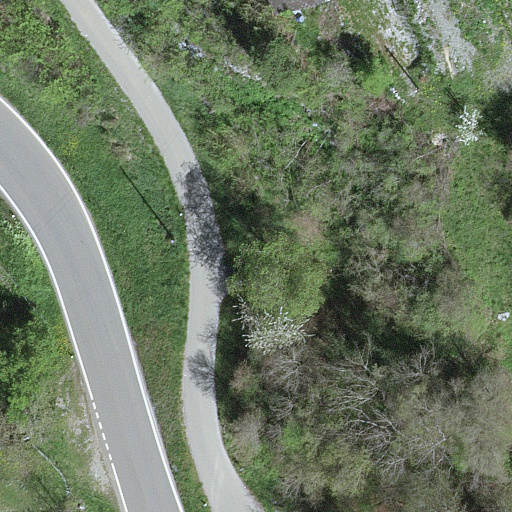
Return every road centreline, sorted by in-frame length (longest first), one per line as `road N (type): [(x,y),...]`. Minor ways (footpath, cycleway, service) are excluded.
road 1 (unclassified): [(76,0),(196,191),(197,402),(233,511)]
road 2 (tertiary): [(154,511),(80,266),(21,164),(0,144)]
